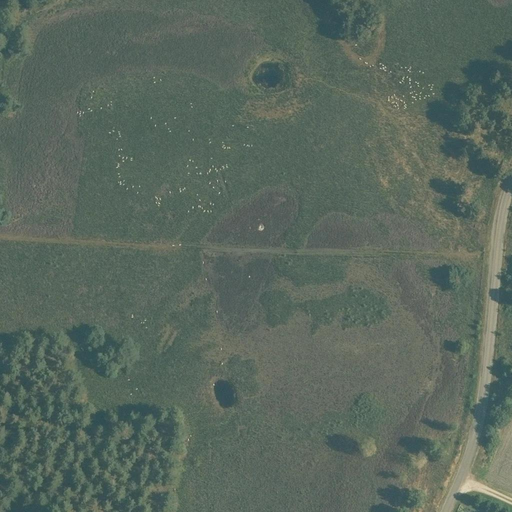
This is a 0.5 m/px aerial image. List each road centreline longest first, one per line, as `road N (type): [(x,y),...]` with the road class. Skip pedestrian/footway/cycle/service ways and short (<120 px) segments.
road 1 (track): [(0,239),(497,258)]
road 2 (unclassified): [(446,511),(485,396),(502,218),(511,189)]
